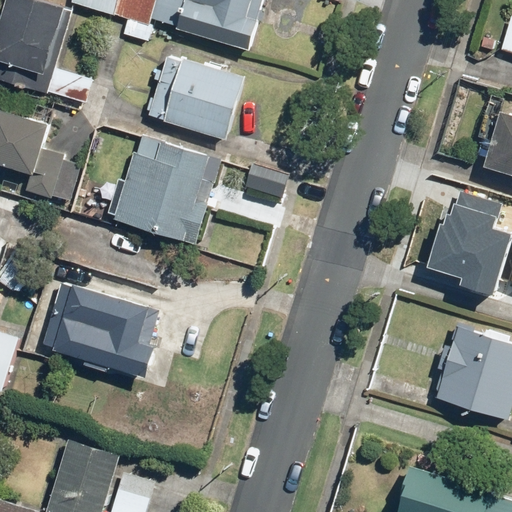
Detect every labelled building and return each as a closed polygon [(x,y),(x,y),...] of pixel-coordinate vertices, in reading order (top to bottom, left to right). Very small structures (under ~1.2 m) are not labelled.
[(0,19),(0,76),(48,91),(73,6),(53,0),(12,0),(6,21),(0,19)] [(179,25),(179,28),(251,49),(260,19),(257,18),(262,0),(73,0),(73,2),(150,23),(152,18),(179,25)] [(511,13),(510,13),(500,48),(511,51),(511,13)] [(169,54),(151,113),(229,137),(249,75),(184,55),(183,59),(169,54)] [(0,104),(0,160),(33,171),(28,188),(53,196),(67,151),(49,146),(57,122),(0,104)] [(511,110),(504,108),(488,164),(511,170),(511,110)] [(134,150),(115,218),(200,242),(212,201),(209,200),(214,180),(218,181),(225,156),(144,133),(138,152),(134,150)] [(250,165),(243,187),(283,200),(290,178),(250,165)] [(436,262),(468,273),(465,281),(500,292),(511,255),(511,227),(497,223),(503,205),(464,192),(458,210),(453,209),(436,262)] [(18,243),(0,269),(0,277),(20,291),(42,259),(18,243)] [(63,280),(45,342),(58,345),(57,348),(153,374),(161,344),(153,342),(163,307),(76,283),(76,284),(63,280)] [(438,395),(511,417),(511,337),(459,322),(438,395)] [(0,387),(8,389),(24,335),(0,327),(0,387)] [(0,511),(105,511),(124,452),(71,436),(49,511),(0,495),(0,511)] [(396,496),(403,466),(386,462),(379,492),(396,496)] [(494,511),(502,489),(417,462),(406,495),(411,497),(405,511),(494,511)] [(123,471),(111,511),(146,511),(155,480),(123,471)]
